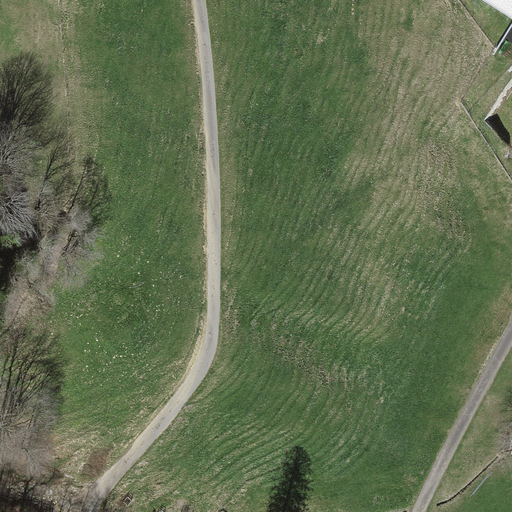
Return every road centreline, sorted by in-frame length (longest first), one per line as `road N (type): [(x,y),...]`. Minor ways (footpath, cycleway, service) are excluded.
road 1 (track): [(201,0),(218,332),(201,386),(99,511)]
road 2 (track): [(426,511),(511,344)]
